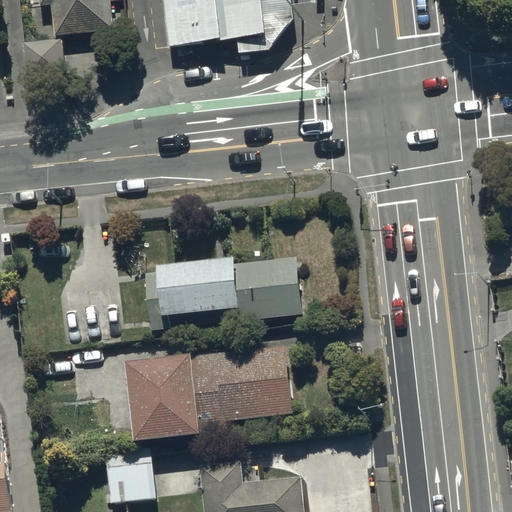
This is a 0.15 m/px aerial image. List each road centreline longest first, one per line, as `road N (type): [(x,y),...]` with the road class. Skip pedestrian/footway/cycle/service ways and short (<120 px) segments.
road 1 (secondary): [(409,117),(450,511)]
road 2 (secondary): [(147,151),(184,92),(247,83),(310,59),(381,0)]
road 3 (tertiary): [(147,151),(409,117)]
road 4 (tertiary): [(0,169),(147,151)]
